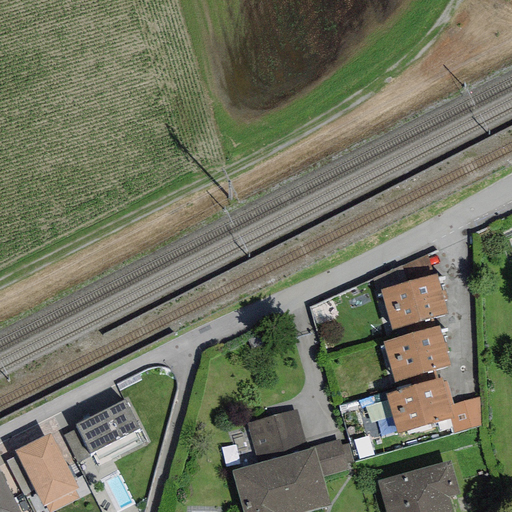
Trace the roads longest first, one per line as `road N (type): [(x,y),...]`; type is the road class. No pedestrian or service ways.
road 1 (track): [(0,286),(334,111),(418,49),(453,0)]
road 2 (residential): [(511,188),(192,345)]
road 3 (residential): [(192,345),(0,439)]
road 4 (residential): [(192,345),(154,511)]
